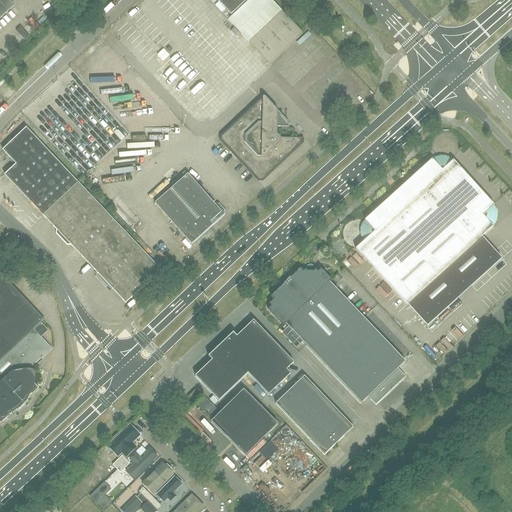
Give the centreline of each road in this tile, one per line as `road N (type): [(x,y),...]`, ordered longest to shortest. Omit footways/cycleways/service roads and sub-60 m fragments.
road 1 (primary): [(130,377),(454,84)]
road 2 (primary): [(437,67),(117,364)]
road 3 (unclassified): [(294,511),(511,305)]
road 4 (unclassified): [(117,364),(38,249),(0,212)]
road 5 (primary): [(0,499),(130,377)]
road 6 (unclassified): [(0,123),(123,0)]
road 7 (primary): [(117,364),(0,475)]
road 8 (unclassified): [(266,511),(167,413)]
road 9 (unclassified): [(167,413),(146,432),(219,511)]
